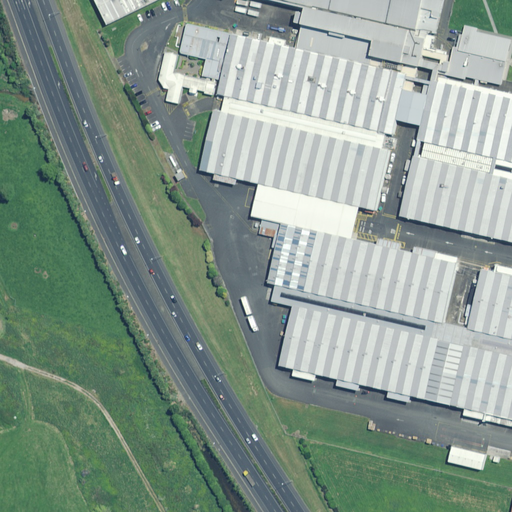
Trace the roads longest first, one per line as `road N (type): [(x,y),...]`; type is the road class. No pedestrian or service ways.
road 1 (trunk): [(276,511),(135,277),(21,0)]
road 2 (trunk): [(43,0),(143,245),(297,511)]
road 3 (track): [(0,295),(92,486)]
